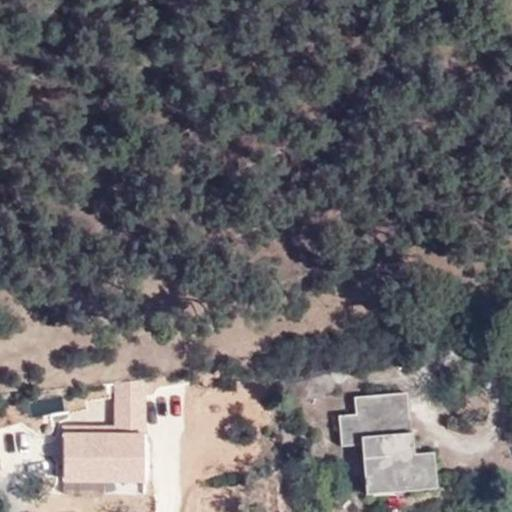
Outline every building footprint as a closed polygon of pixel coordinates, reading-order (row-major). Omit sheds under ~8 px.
[(284,385),(290,404),(334,390),(328,369),(284,385)] [(400,479),(401,488),(435,486),(431,451),(414,452),(411,431),(408,431),(384,433),(382,419),(408,418),(405,392),(353,396),(354,412),(337,414),(340,445),(360,443),(364,481),(400,479)] [(49,415),(64,487),(108,477),(92,397),(85,399),(86,407),(49,415)] [(384,433),(408,431),(408,418),(382,419),(384,433)] [(365,491),(401,488),(400,479),(364,481),(365,491)]
